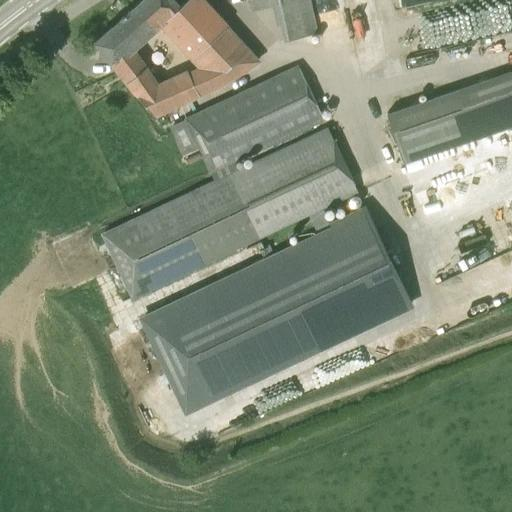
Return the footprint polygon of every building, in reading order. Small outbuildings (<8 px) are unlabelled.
[(203,0),(186,0),(180,6),(174,0),(142,0),(96,42),(154,115),(233,78),(258,60),(203,0)] [(318,33),(310,0),(250,0),(253,10),(273,5),(281,42),(318,33)] [(235,162),(325,120),(299,65),(185,118),(187,121),(171,128),(182,152),(198,145),(211,173),(235,162)] [(511,69),(452,90),(469,142),(511,127),(511,69)] [(404,164),(469,142),(452,90),(387,113),(404,164)] [(358,191),(329,128),(228,175),(257,238),(313,212),(320,209),(358,191)] [(215,181),(228,175),(239,170),(235,162),(211,173),(215,181)] [(132,297),(257,238),(228,175),(102,234),(132,297)] [(313,212),(322,231),(145,316),(190,409),(411,304),(364,206),(327,224),(320,209),(317,210),(313,212)]
